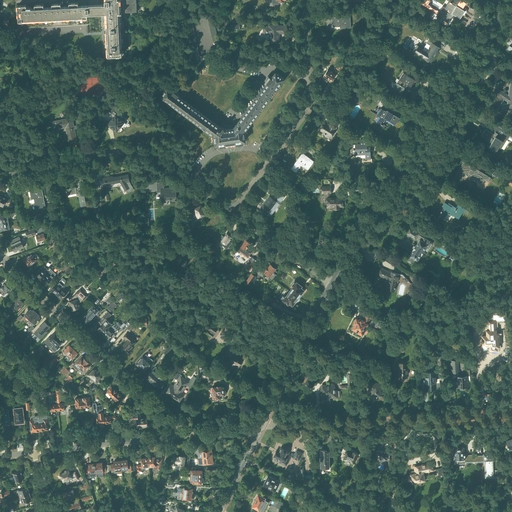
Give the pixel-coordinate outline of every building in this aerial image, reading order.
[(88,18),(87,14),(105,13),(108,56),(122,55),(119,13),(122,13),(122,12),(124,12),(137,12),(136,0),(104,0),(105,4),(103,4),(99,4),(98,0),(89,0),(90,4),(89,4),(89,5),(78,5),(78,2),(69,2),(69,6),(61,6),(61,3),(52,3),(52,7),(44,7),(44,4),(35,4),(35,8),(31,8),(31,7),(27,7),(27,5),(18,5),(19,28),(88,24),(88,18)] [(456,6),(449,2),(439,17),(449,23),(454,15),(460,19),(465,11),(456,6)] [(335,17),(335,19),(327,19),(327,29),(333,29),(333,27),(340,27),(340,28),(351,28),(350,16),(350,12),(344,13),(344,16),(335,17)] [(213,42),(218,41),(213,16),(207,17),(213,42)] [(192,21),(187,22),(194,56),(195,63),(207,60),(206,55),(200,56),(192,21)] [(263,26),(263,35),(269,34),(269,43),(279,43),(278,33),(286,33),(286,26),(278,26),(278,25),(263,26)] [(431,62),(439,49),(441,50),(443,45),(429,37),(422,48),(417,44),(412,51),(418,54),(431,62)] [(325,80),(328,82),(328,80),(331,82),(336,74),(328,69),(323,77),(325,78),(325,80)] [(168,87),(161,96),(214,136),(215,145),(225,144),(226,145),(235,143),(235,142),(245,141),(244,132),(284,79),(275,72),(271,77),(270,77),(266,82),(267,83),(233,128),(224,129),(225,128),(223,127),(222,128),(179,95),(174,91),(173,91),(168,87)] [(399,79),(397,83),(393,89),(401,94),(405,88),(404,87),(406,84),(411,87),(415,80),(403,72),(399,79)] [(503,98),(509,101),(508,106),(511,106),(511,83),(510,94),(508,98),(496,91),(498,92),(491,104),(497,108),(503,98)] [(355,95),(351,102),(355,105),(359,98),(355,95)] [(111,110),(109,108),(105,112),(111,117),(118,108),(115,105),(111,110)] [(376,115),(379,117),(374,126),(381,131),(384,125),(382,124),(385,118),(395,124),(399,118),(386,110),(386,111),(381,108),(376,115)] [(117,114),(108,125),(116,131),(117,131),(118,132),(119,132),(122,129),(121,127),(120,126),(124,122),(121,119),(121,118),(122,116),(122,115),(120,113),(118,113),(117,114)] [(52,121),(54,129),(66,127),(69,142),(77,140),(75,129),(77,129),(77,125),(74,126),(72,117),(52,121)] [(329,126),(324,123),(319,130),(331,138),(336,130),(336,129),(338,125),(332,121),(329,126)] [(501,148),(505,141),(506,139),(507,140),(511,134),(491,122),(487,128),(493,131),(492,133),(485,129),(481,136),(490,141),(487,145),(496,151),(499,146),(501,148)] [(361,155),(361,157),(365,157),(365,159),(371,159),(370,147),(367,147),(367,140),(360,140),(360,144),(355,144),(355,155),(361,155)] [(314,162),(302,153),(290,168),(296,173),(301,166),(308,171),(314,162)] [(454,177),(459,180),(464,173),(482,184),(485,179),(488,181),(490,178),(464,161),(454,177)] [(501,172),(496,169),(492,175),(498,178),(501,172)] [(105,178),(101,179),(104,193),(108,192),(106,186),(114,185),(114,184),(120,182),(125,191),(125,190),(127,193),(133,190),(129,183),(128,174),(110,178),(110,177),(105,178)] [(503,181),(511,186),(511,179),(506,176),(503,181)] [(83,191),(85,191),(82,177),(77,179),(78,188),(76,189),(75,187),(66,189),(67,195),(77,193),(78,192),(78,193),(78,194),(81,206),(81,207),(86,205),(83,191)] [(176,188),(164,188),(163,182),(157,183),(157,192),(161,192),(161,200),(170,199),(170,203),(176,202),(175,198),(176,198),(176,188)] [(34,199),(35,203),(34,203),(35,209),(46,207),(44,201),(41,186),(29,188),(32,199),(34,199)] [(331,186),(321,186),(321,194),(326,194),(326,197),(327,207),(333,207),(333,208),(333,210),(336,210),(339,209),(339,208),(339,206),(343,206),(343,204),(346,204),(345,199),(343,200),(343,198),(339,198),(339,197),(330,198),(330,193),(331,193),(331,186)] [(269,196),(261,208),(271,216),(273,213),(277,208),(285,197),(279,193),(274,200),(269,196)] [(0,205),(3,207),(4,204),(7,205),(8,205),(8,206),(12,205),(11,199),(8,199),(0,195),(0,205)] [(444,207),(440,214),(445,217),(449,220),(451,217),(453,218),(454,216),(458,219),(463,212),(467,215),(469,212),(458,205),(456,208),(449,205),(444,203),(442,206),(444,207)] [(206,214),(203,209),(204,208),(204,207),(202,207),(201,205),(193,209),(194,209),(193,210),(192,211),(192,212),(190,213),(194,220),(198,218),(198,219),(202,217),(202,216),(206,214)] [(0,223),(8,222),(7,216),(7,215),(0,216),(0,223)] [(8,222),(0,223),(0,227),(1,228),(1,230),(10,228),(8,222)] [(28,228),(29,231),(26,232),(27,237),(36,234),(34,229),(33,229),(32,226),(28,228)] [(409,256),(410,256),(407,261),(411,263),(414,259),(417,261),(421,255),(424,251),(424,250),(427,246),(429,247),(432,242),(431,242),(431,241),(430,240),(430,241),(424,237),(423,238),(418,234),(419,233),(410,227),(406,233),(415,239),(416,238),(419,240),(416,245),(413,250),(409,256)] [(49,242),(53,244),(56,234),(57,234),(57,232),(54,231),(53,233),(51,233),(49,242)] [(44,233),(36,236),(38,242),(46,239),(44,233)] [(222,245),(227,248),(231,243),(229,241),(232,237),(227,234),(223,238),(222,237),(219,241),(217,239),(213,245),(217,248),(221,242),(222,241),(224,243),(222,245)] [(20,237),(14,239),(10,241),(15,251),(24,247),(20,237)] [(240,253),(247,258),(252,252),(247,248),(251,243),(245,239),(236,250),(237,251),(239,253),(240,253)] [(28,257),(27,256),(24,259),(30,266),(40,258),(37,253),(33,256),(32,254),(28,257)] [(448,259),(450,260),(449,262),(453,264),(458,257),(454,255),(453,256),(451,255),(448,259)] [(247,262),(246,262),(243,266),(250,271),(255,264),(249,260),(247,262)] [(263,270),(265,271),(262,274),(271,280),(276,274),(273,273),(277,268),(276,268),(277,267),(274,265),(273,266),(270,263),(268,266),(267,265),(263,270)] [(37,270),(39,273),(37,276),(41,280),(49,271),(51,269),(50,268),(48,269),(42,264),(37,270)] [(104,266),(97,274),(100,277),(102,275),(103,274),(105,272),(106,273),(108,270),(104,266)] [(376,274),(390,280),(387,290),(394,292),(397,281),(398,281),(400,274),(388,271),(379,267),(376,274)] [(49,271),(41,280),(46,284),(56,274),(51,269),(49,271)] [(252,274),(246,282),(250,285),(256,277),(252,274)] [(60,281),(52,290),(56,294),(58,292),(64,286),(67,282),(63,278),(60,281)] [(412,286),(417,288),(418,286),(421,282),(415,278),(412,284),(413,285),(412,286)] [(289,291),(291,292),(299,299),(302,295),(301,294),(303,291),(303,290),(300,288),(301,286),(295,281),(292,285),(293,286),(289,291)] [(0,293),(1,292),(0,293),(2,295),(3,294),(4,295),(10,289),(5,284),(0,288),(0,293)] [(57,295),(56,296),(59,299),(61,298),(64,295),(65,296),(69,292),(70,291),(69,289),(68,290),(64,286),(58,292),(56,294),(57,295)] [(69,303),(69,304),(69,305),(70,306),(72,311),(81,308),(80,305),(79,302),(86,294),(80,289),(69,301),(69,303)] [(282,300),(288,304),(289,302),(292,305),(295,301),(297,303),(299,299),(291,292),(289,291),(285,296),(283,295),(280,299),(282,300)] [(9,306),(12,309),(14,307),(17,309),(24,302),(18,297),(16,300),(15,299),(9,306)] [(103,310),(97,305),(101,301),(97,297),(93,302),(95,304),(93,306),(93,305),(91,308),(90,307),(86,311),(87,312),(85,314),(84,315),(82,318),(83,319),(86,321),(87,322),(95,313),(98,315),(103,310)] [(111,312),(117,305),(113,302),(107,308),(111,312)] [(24,315),(29,319),(27,321),(28,321),(36,312),(33,310),(32,310),(31,309),(28,312),(27,312),(24,315)] [(356,331),(357,332),(356,334),(361,337),(370,318),(371,318),(373,314),(372,313),(373,313),(369,311),(369,312),(368,311),(366,315),(364,321),(361,319),(360,320),(359,319),(359,320),(356,319),(354,323),(352,327),(353,327),(353,328),(357,330),(356,331)] [(29,329),(28,330),(29,332),(30,330),(31,331),(34,328),(32,326),(34,324),(35,324),(37,321),(36,321),(40,317),(38,316),(39,315),(36,312),(28,321),(32,325),(29,329)] [(98,328),(100,330),(100,331),(103,334),(111,326),(112,324),(107,319),(112,315),(109,312),(98,323),(101,325),(98,328)] [(488,330),(486,330),(487,338),(493,338),(494,341),(499,341),(498,338),(501,338),(500,333),(501,333),(501,328),(499,328),(498,315),(492,315),(492,325),(489,325),(489,330),(488,330)] [(41,335),(50,326),(45,321),(36,330),(41,335)] [(103,334),(106,337),(106,336),(109,338),(111,335),(114,338),(118,333),(122,329),(124,331),(131,324),(128,321),(125,325),(124,323),(122,325),(119,322),(116,324),(111,326),(103,334)] [(9,322),(0,331),(0,334),(1,335),(11,324),(9,322)] [(133,323),(127,329),(130,332),(136,326),(133,323)] [(202,330),(206,333),(212,338),(217,330),(211,326),(211,327),(207,324),(202,330)] [(158,337),(161,339),(163,336),(164,337),(166,335),(165,334),(166,334),(163,331),(158,337)] [(51,341),(53,343),(60,336),(61,335),(58,333),(56,332),(47,341),(49,343),(51,341)] [(121,347),(124,350),(123,351),(127,354),(130,351),(130,350),(133,346),(134,345),(138,342),(137,340),(128,332),(123,337),(127,340),(121,347)] [(29,336),(23,342),(26,345),(31,338),(29,336)] [(50,347),(55,351),(59,346),(64,340),(60,336),(53,343),(50,347)] [(69,344),(63,351),(67,355),(74,348),(69,344)] [(166,355),(172,348),(170,346),(163,353),(166,355)] [(395,352),(394,352),(392,360),(398,361),(401,348),(397,347),(395,352)] [(67,355),(68,355),(65,358),(68,362),(70,362),(78,352),(74,348),(67,355)] [(224,359),(230,362),(231,362),(239,366),(243,358),(237,356),(238,353),(231,350),(229,353),(232,354),(230,358),(226,356),(224,359)] [(50,363),(51,365),(52,364),(54,365),(59,360),(57,358),(61,354),(58,352),(54,357),(55,357),(50,362),(51,363),(50,363)] [(144,357),(143,356),(136,364),(144,371),(151,363),(153,360),(151,359),(148,356),(146,354),(144,357)] [(50,356),(43,364),(45,366),(52,358),(50,356)] [(82,356),(74,364),(72,366),(77,371),(78,369),(87,360),(84,357),(83,358),(82,356)] [(182,369),(188,362),(185,359),(179,366),(182,369)] [(81,372),(82,372),(84,371),(91,365),(89,364),(90,363),(87,360),(78,369),(81,372)] [(397,363),(397,366),(397,371),(397,373),(397,374),(398,378),(405,378),(405,374),(408,374),(408,369),(405,369),(405,362),(397,363)] [(153,371),(146,378),(152,383),(157,378),(159,375),(162,372),(155,366),(152,370),(153,371)] [(102,375),(96,369),(89,376),(95,382),(98,379),(98,380),(101,377),(100,376),(102,375)] [(457,376),(457,381),(455,381),(455,387),(469,386),(469,381),(470,381),(470,376),(470,370),(466,370),(467,376),(457,376)] [(436,389),(435,372),(425,372),(426,389),(436,389)] [(174,385),(172,384),(166,392),(173,396),(185,379),(182,376),(179,373),(174,378),(177,380),(174,385)] [(159,375),(157,378),(152,383),(158,388),(165,380),(159,375)] [(189,381),(185,379),(173,396),(179,401),(185,393),(183,392),(187,386),(191,388),(196,378),(193,376),(189,381)] [(369,382),(369,391),(372,391),(372,396),(381,396),(380,385),(383,385),(383,379),(377,379),(377,382),(369,382)] [(321,386),(322,398),(324,397),(324,401),(329,401),(329,397),(336,397),(335,389),(335,386),(334,384),(333,384),(330,384),(330,385),(321,386)] [(108,389),(109,390),(107,392),(112,397),(117,392),(111,386),(108,389)] [(224,395),(224,386),(213,386),(213,399),(223,398),(223,395),(224,395)] [(57,403),(58,403),(59,410),(66,409),(66,406),(70,405),(70,402),(61,403),(60,391),(56,392),(57,401),(57,403)] [(124,398),(117,392),(112,397),(119,403),(120,402),(124,398)] [(70,402),(70,405),(76,404),(76,408),(84,407),(83,397),(75,398),(75,401),(70,402)] [(83,397),(84,407),(91,406),(90,397),(83,397)] [(57,401),(49,402),(50,411),(59,410),(58,403),(57,403),(57,401)] [(98,413),(99,417),(96,418),(97,424),(104,424),(103,412),(102,405),(96,406),(96,401),(93,401),(93,409),(97,409),(97,413),(98,413)] [(14,408),(16,423),(20,423),(23,423),(23,422),(24,422),(23,407),(14,408)] [(0,410),(0,413),(1,425),(5,424),(5,425),(9,425),(9,424),(10,424),(8,409),(0,410)] [(120,417),(125,420),(128,413),(123,411),(120,417)] [(104,416),(103,412),(104,424),(112,423),(112,419),(116,418),(116,415),(111,416),(104,416)] [(133,412),(133,422),(137,422),(137,427),(147,427),(147,424),(148,424),(148,421),(147,421),(147,418),(141,418),(141,413),(138,414),(138,412),(133,412)] [(43,419),(44,423),(39,423),(40,431),(49,430),(47,419),(43,419)] [(34,424),(34,420),(30,420),(31,432),(40,431),(39,423),(34,424)] [(290,456),(293,458),(294,454),(292,453),(291,455),(288,453),(289,452),(281,447),(279,451),(277,450),(274,457),(275,460),(277,461),(278,460),(280,461),(279,462),(286,465),(290,456)] [(463,447),(451,448),(451,452),(453,452),(453,453),(452,453),(452,459),(457,459),(457,461),(457,464),(465,463),(465,462),(483,461),(483,455),(474,455),(474,454),(471,454),(465,455),(465,450),(464,450),(463,447)] [(211,449),(208,449),(208,448),(199,449),(198,449),(199,453),(200,454),(201,453),(202,457),(212,456),(212,455),(213,455),(213,453),(212,452),(211,449)] [(326,451),(326,449),(320,449),(321,468),(329,468),(329,451),(326,451)] [(302,453),(296,451),(293,458),(298,461),(302,453)] [(378,451),(377,452),(377,454),(378,455),(379,455),(379,459),(378,459),(378,464),(385,464),(385,466),(388,466),(390,466),(389,458),(387,458),(387,454),(387,452),(384,452),(384,451),(383,451),(380,451),(379,451),(378,451)] [(345,461),(346,461),(345,464),(349,465),(350,463),(351,463),(351,462),(353,463),(358,453),(353,452),(352,454),(347,452),(344,459),(346,460),(345,461)] [(494,453),(483,454),(483,455),(483,461),(483,462),(484,462),(485,478),(494,478),(493,461),(494,461),(494,453)] [(180,456),(179,457),(175,456),(174,462),(178,463),(178,466),(176,465),(175,470),(176,470),(175,475),(182,476),(185,471),(183,471),(184,464),(185,457),(183,456),(182,456),(181,455),(180,456)] [(153,466),(154,470),(157,469),(160,470),(161,464),(163,458),(156,457),(155,456),(148,457),(149,467),(153,466)] [(212,457),(212,456),(202,457),(203,464),(213,463),(213,459),(213,457),(212,457)] [(141,458),(142,465),(137,465),(138,472),(141,471),(141,470),(145,469),(145,467),(149,467),(148,457),(141,458)] [(111,470),(111,471),(112,476),(117,475),(116,474),(122,473),(122,470),(121,460),(114,461),(114,464),(111,465),(112,470),(111,470)] [(121,460),(122,470),(128,470),(129,472),(131,472),(131,469),(131,468),(131,462),(128,463),(127,460),(121,460)] [(90,475),(90,474),(96,473),(97,477),(95,463),(89,464),(89,467),(86,468),(87,475),(90,475)] [(103,465),(102,463),(95,463),(97,477),(104,476),(103,474),(106,474),(105,465),(103,465)] [(412,483),(417,482),(417,483),(418,484),(420,483),(421,482),(425,480),(424,473),(432,471),(433,470),(431,463),(414,467),(416,472),(410,474),(411,475),(408,476),(410,482),(412,481),(412,483)] [(185,470),(191,471),(190,476),(202,477),(202,476),(202,474),(202,473),(202,470),(192,470),(193,468),(186,468),(185,470)] [(300,469),(300,475),(301,475),(303,477),(303,484),(301,484),(302,486),(304,486),(304,491),(304,495),(304,497),(305,497),(306,497),(312,497),(312,496),(312,476),(306,476),(303,473),(303,468),(300,469)] [(13,473),(15,479),(14,479),(15,483),(23,480),(21,475),(22,475),(21,470),(13,473)] [(65,472),(60,474),(64,482),(66,481),(72,477),(69,470),(67,470),(66,470),(65,470),(65,472)] [(264,485),(276,491),(278,492),(283,483),(281,482),(268,476),(264,485)] [(281,482),(283,483),(295,489),(297,485),(283,478),(281,482)] [(19,494),(19,495),(19,494),(20,497),(30,494),(27,487),(14,491),(15,494),(17,494),(18,494),(19,494)] [(63,493),(65,500),(68,499),(69,500),(76,498),(76,497),(75,494),(74,494),(74,493),(73,489),(63,493)] [(193,494),(183,493),(178,492),(174,492),(173,495),(177,495),(177,499),(183,499),(183,500),(187,500),(192,500),(192,497),(192,495),(193,495),(194,494),(193,494)] [(20,497),(22,503),(23,505),(28,503),(28,501),(32,500),(30,494),(20,497)] [(252,509),(257,511),(259,511),(263,511),(269,502),(265,500),(266,498),(258,495),(252,506),(253,507),(252,509)] [(79,500),(67,504),(68,505),(67,505),(69,510),(70,511),(81,507),(79,500)] [(286,505),(278,501),(275,507),(283,511),(286,505)]
